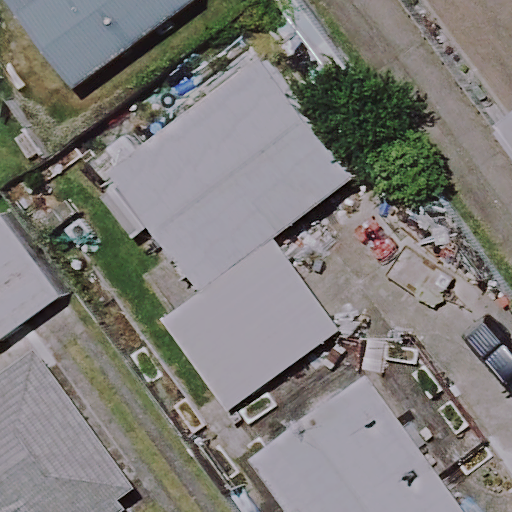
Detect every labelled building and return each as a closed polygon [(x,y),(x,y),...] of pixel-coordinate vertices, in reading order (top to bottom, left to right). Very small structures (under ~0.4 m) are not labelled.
[(6,0),(73,93),(203,0),(6,0)] [(364,177),(272,54),(118,170),(210,293),(166,326),(233,416),(347,331),(279,241),(364,177)] [(511,124),(497,136),(511,154),(511,124)] [(0,345),(68,295),(8,214),(0,219),(0,345)] [(0,511),(124,511),(134,506),(41,361),(0,387),(0,511)] [(471,511),(374,378),(262,460),(299,511),(471,511)]
